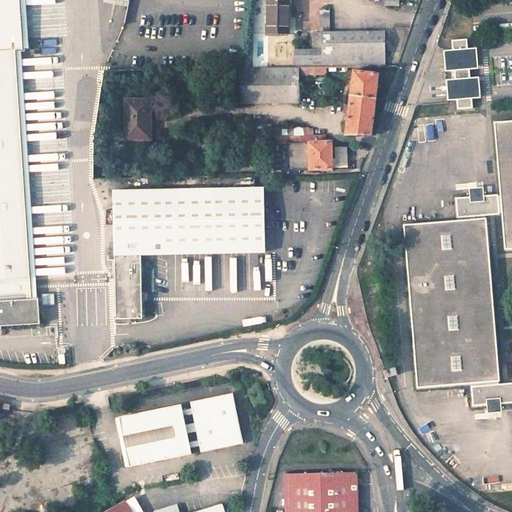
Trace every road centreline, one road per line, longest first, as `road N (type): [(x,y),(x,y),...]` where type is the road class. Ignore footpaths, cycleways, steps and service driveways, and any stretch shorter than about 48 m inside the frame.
road 1 (unclassified): [(438,0),(346,249)]
road 2 (tertiary): [(0,385),(46,390),(204,357)]
road 3 (unknown): [(511,457),(419,399),(409,346)]
road 4 (unclassified): [(250,511),(263,454),(295,403)]
